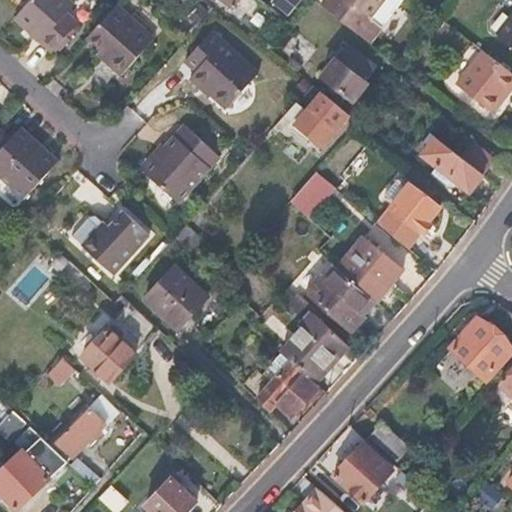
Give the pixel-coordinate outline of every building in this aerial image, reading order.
[(69,5),(63,0),(30,0),(12,20),(49,51),(71,25),(61,15),(69,5)] [(243,0),(278,27),(283,20),(258,0),(243,0)] [(270,0),(270,1),(288,16),(300,0),(270,0)] [(329,0),(324,7),(370,43),(381,27),(377,24),(396,0),(329,0)] [(152,37),(116,4),(87,36),(100,48),(110,57),(106,61),(119,73),(152,37)] [(511,12),(495,33),(511,46),(511,12)] [(258,71),(211,30),(184,60),(196,70),(191,76),(226,107),(258,71)] [(347,45),(336,59),(323,77),(353,99),(366,81),(365,80),(375,65),(349,46),(347,45)] [(96,52),(106,61),(110,57),(100,48),(96,52)] [(506,94),(511,85),(511,72),(482,49),(456,82),(489,107),(502,91),(506,94)] [(324,145),(350,113),(313,84),(285,116),(324,145)] [(492,110),(506,94),(502,91),(489,107),(492,110)] [(185,125),(164,147),(142,171),(177,203),(219,157),(185,125)] [(0,177),(24,198),(56,161),(18,128),(5,142),(0,136),(0,177)] [(469,191),(496,157),(475,140),(462,156),(431,132),(423,141),(429,145),(422,154),(437,166),(433,172),(445,182),(450,177),(469,191)] [(142,171),(164,147),(160,145),(139,168),(142,171)] [(334,186),(316,171),(291,199),(309,215),(320,203),(334,186)] [(377,222),(408,247),(421,230),(420,229),(428,219),(429,220),(440,206),(409,182),(377,222)] [(320,203),(309,215),(332,235),(343,223),(320,203)] [(149,234),(124,210),(109,227),(96,215),(86,218),(71,235),(114,274),(149,234)] [(420,229),(421,230),(424,233),(432,223),(429,220),(428,219),(420,229)] [(375,300),(377,302),(404,268),(364,235),(339,266),(375,300)] [(81,293),(91,281),(60,253),(50,264),(81,293)] [(375,300),(339,266),(336,263),(325,276),(322,274),(308,289),(352,329),(365,317),(362,314),(375,300)] [(208,296),(177,268),(146,300),(177,329),(208,296)] [(158,330),(130,303),(82,355),(111,382),(158,330)] [(312,380),(345,342),(312,312),(302,324),(305,327),(282,352),(312,380)] [(479,319),(451,348),(485,381),(511,350),(479,319)] [(292,416),(320,386),(312,380),(282,352),(269,366),(279,374),(268,387),(257,378),(246,388),(269,411),(277,403),(292,416)] [(75,368),(63,356),(51,369),(63,381),(75,368)] [(75,372),(66,381),(87,401),(95,392),(75,372)] [(511,372),(500,387),(511,397),(511,372)] [(71,457),(105,423),(89,408),(56,442),(71,457)] [(25,423),(12,411),(0,424),(0,433),(8,441),(25,423)] [(383,423),(371,436),(399,461),(411,447),(383,423)] [(52,476),(66,461),(30,428),(23,435),(24,446),(52,476)] [(363,443),(333,474),(365,501),(394,470),(363,443)] [(50,480),(23,452),(0,473),(0,493),(16,510),(50,480)] [(150,511),(184,511),(195,501),(170,478),(143,506),(150,511)] [(486,481),(476,493),(488,503),(498,491),(486,481)] [(116,511),(129,498),(110,482),(98,496),(116,511)] [(343,511),(321,491),(301,511),(343,511)]
